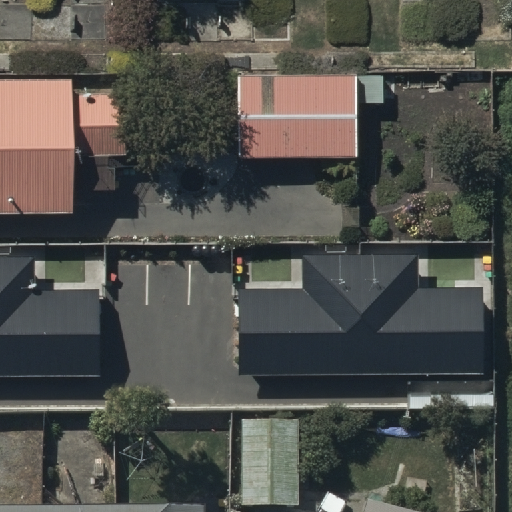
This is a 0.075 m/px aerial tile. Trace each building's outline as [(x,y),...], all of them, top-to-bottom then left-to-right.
[(383,77),(236,77),(236,163),(356,163),(356,105),(383,105),(383,77)] [(72,83),(0,83),(0,217),(74,217),(74,191),(114,190),(114,154),(120,154),(120,96),(72,96),(72,83)] [(511,231),(497,231),(498,353),(511,352),(511,231)] [(300,277),(235,278),(236,368),(483,365),(482,275),(415,276),(414,244),(299,245),(300,277)] [(32,246),(0,246),(0,365),(97,365),(96,277),(32,277),(32,246)] [(225,327),(143,328),(144,404),(226,403),(225,327)] [(298,511),(298,434),(240,435),(240,511),(298,511)] [(23,440),(0,439),(0,487),(23,488),(23,440)]
